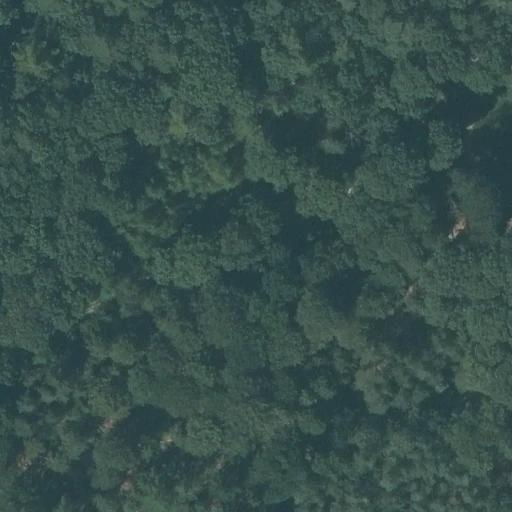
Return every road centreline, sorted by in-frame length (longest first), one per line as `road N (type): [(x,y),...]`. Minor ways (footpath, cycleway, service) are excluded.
road 1 (track): [(0,346),(361,189),(397,162),(447,98),(511,68)]
road 2 (track): [(511,389),(65,459)]
